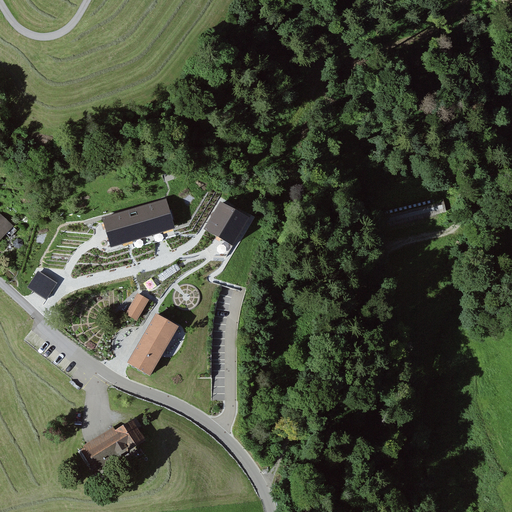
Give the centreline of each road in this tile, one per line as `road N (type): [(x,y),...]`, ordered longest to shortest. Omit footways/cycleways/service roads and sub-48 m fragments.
road 1 (track): [(266,493),(372,261),(387,246),(451,230),(511,117)]
road 2 (residential): [(270,511),(266,493),(220,432),(104,374),(6,288)]
road 3 (track): [(0,0),(27,34),(47,38),(70,28),(87,0)]
